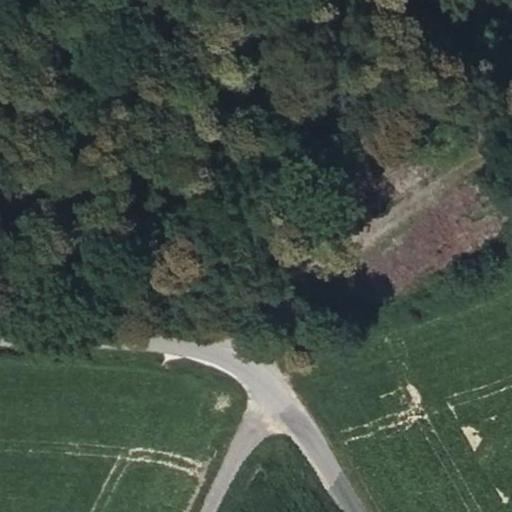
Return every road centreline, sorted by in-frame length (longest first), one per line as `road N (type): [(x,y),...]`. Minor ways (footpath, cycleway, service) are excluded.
road 1 (track): [(239,367),(313,275),(207,144),(143,25),(120,0)]
road 2 (unclassified): [(355,511),(306,430),(239,367),(177,341),(0,334)]
road 3 (track): [(275,393),(204,511)]
